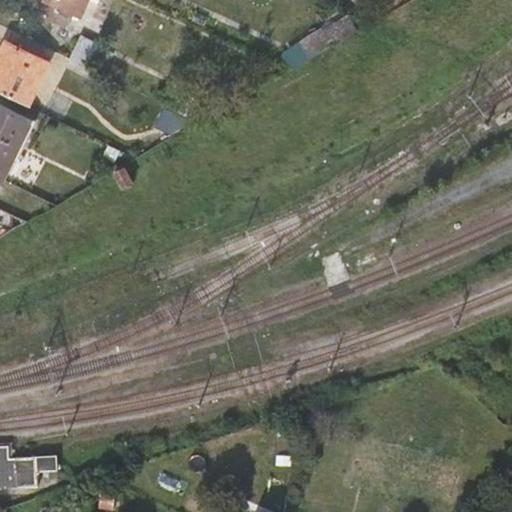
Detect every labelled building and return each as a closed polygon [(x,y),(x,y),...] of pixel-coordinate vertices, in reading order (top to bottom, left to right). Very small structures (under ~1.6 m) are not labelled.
[(47,0),(81,16),(88,0),(47,0)] [(323,33),(271,62),(295,73),(308,65),(342,45),(357,37),(348,21),(324,35),(323,33)] [(83,38),(72,60),(85,67),(96,44),(83,38)] [(8,41),(0,57),(0,90),(28,105),(50,63),(8,41)] [(187,95),(178,113),(202,125),(223,113),(187,95)] [(0,173),(15,144),(22,147),(33,127),(0,110),(0,173)] [(6,446),(0,446),(0,490),(32,491),(32,460),(6,460),(6,446)]
